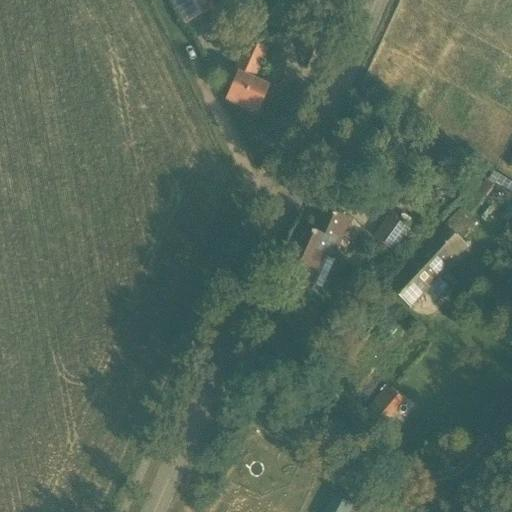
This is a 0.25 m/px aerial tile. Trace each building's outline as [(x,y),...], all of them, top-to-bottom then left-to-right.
[(169,0),(183,27),(214,10),(222,6),(218,0),(169,0)] [(255,115),(266,89),(252,83),(266,51),(245,42),(231,75),(237,77),(236,80),(228,103),(255,115)] [(334,258),(350,222),(323,209),(312,233),(301,228),(281,274),(310,288),(320,292),(334,258)] [(392,218),(378,240),(399,253),(413,231),(392,218)] [(472,243),(466,238),(448,223),(395,288),(419,308),(472,243)] [(271,339),(264,348),(286,367),(294,358),(271,339)] [(263,351),(250,367),(273,386),(286,371),(263,351)] [(387,387),(367,413),(384,426),(405,400),(387,387)] [(361,511),(334,498),(326,511),(361,511)]
